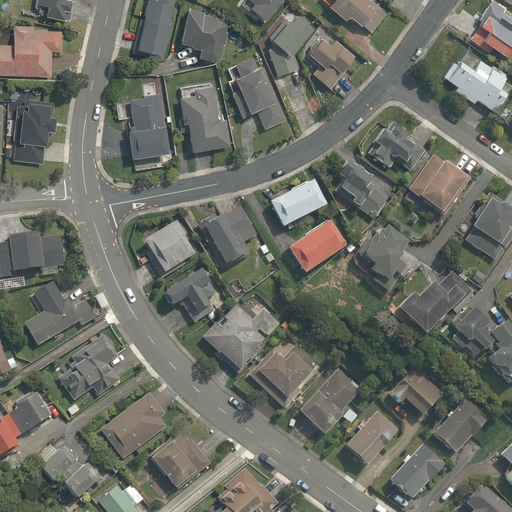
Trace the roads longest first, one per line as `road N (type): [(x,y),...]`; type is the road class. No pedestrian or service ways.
road 1 (tertiary): [(87,202),(107,260),(183,375),(358,511)]
road 2 (residential): [(87,202),(110,205),(250,177),(344,126),(384,83)]
road 3 (tertiary): [(111,0),(85,119),(87,202)]
road 4 (residential): [(511,160),(384,83)]
